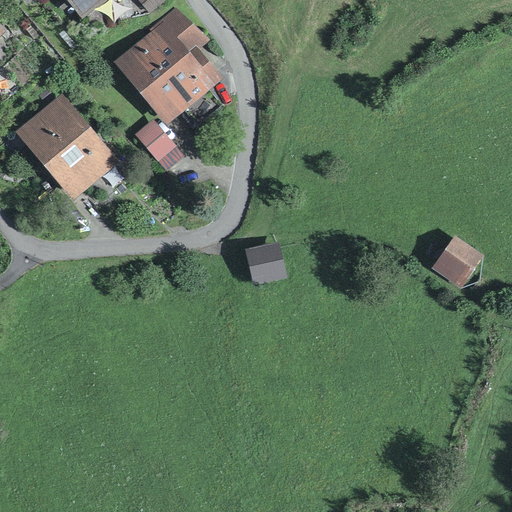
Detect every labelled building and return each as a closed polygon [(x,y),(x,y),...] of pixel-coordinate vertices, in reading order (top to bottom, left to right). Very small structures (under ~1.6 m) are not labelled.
[(102,0),(74,0),(83,10),(93,2),(100,2),(102,0)] [(197,124),(220,105),(202,83),(212,75),(196,56),(187,64),(163,35),(128,64),(168,112),(179,102),(197,124)] [(26,133),(74,190),(111,160),(63,102),(26,133)] [(152,125),(140,135),(158,157),(171,146),(152,125)] [(456,243),(437,270),(458,285),(477,257),(456,243)] [(251,254),(256,279),(280,275),(276,250),(251,254)]
